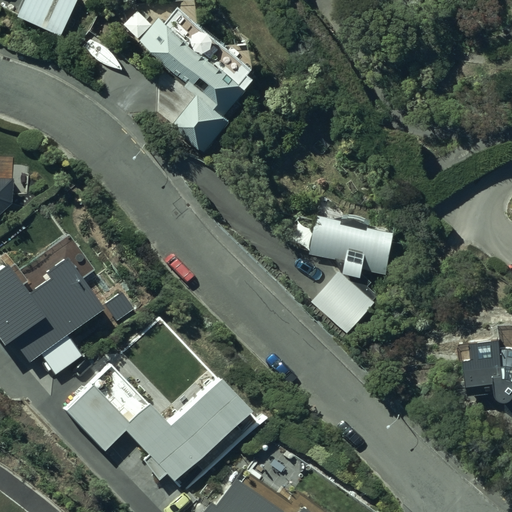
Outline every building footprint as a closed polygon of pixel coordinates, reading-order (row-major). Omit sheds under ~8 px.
[(76,0),(23,0),(17,15),(60,35),(76,0)] [(265,55),(190,0),(170,0),(139,43),(197,86),(171,122),(206,148),(235,110),(227,105),(265,55)] [(0,204),(11,195),(11,168),(0,167),(0,204)] [(387,272),(394,227),(314,213),(307,256),(339,261),(338,268),(308,301),(346,335),(381,297),(359,277),(361,268),(387,272)] [(106,299),(62,240),(35,259),(42,269),(16,288),(25,299),(23,313),(5,326),(27,356),(106,299)] [(497,340),(457,343),(461,394),(489,392),(494,397),(504,401),(506,408),(511,407),(511,346),(498,348),(497,340)] [(173,475),(247,402),(215,369),(167,416),(144,393),(126,411),(90,375),(58,407),(102,451),(126,428),(173,475)] [(287,502),(231,463),(197,511),(366,511),(330,487),(320,502),(298,487),(287,502)]
